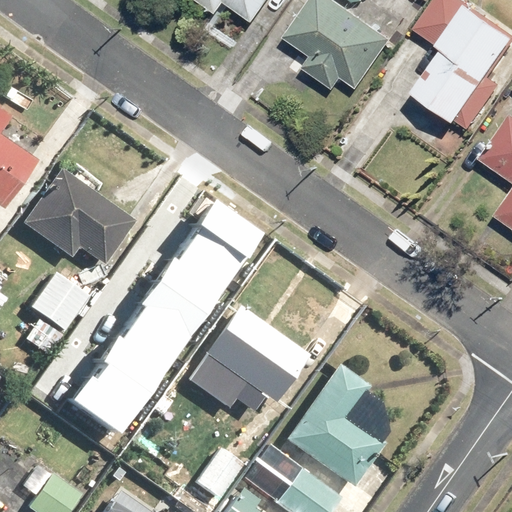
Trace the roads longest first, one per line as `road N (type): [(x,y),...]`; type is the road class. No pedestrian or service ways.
road 1 (residential): [(33,0),(511,345)]
road 2 (residential): [(511,393),(429,511)]
